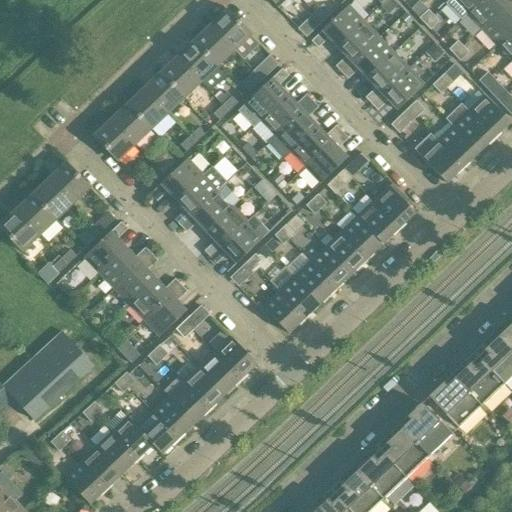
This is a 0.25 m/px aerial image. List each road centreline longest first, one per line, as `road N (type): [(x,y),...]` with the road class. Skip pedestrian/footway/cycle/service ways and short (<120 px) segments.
road 1 (residential): [(291,381),(65,136),(215,0)]
road 2 (residential): [(279,511),(511,293)]
road 3 (residential): [(247,0),(451,226)]
road 4 (unknown): [(133,209),(293,51)]
road 5 (unknown): [(211,294),(371,137)]
road 6 (residential): [(291,381),(451,226)]
road 7 (residential): [(135,511),(291,381)]
